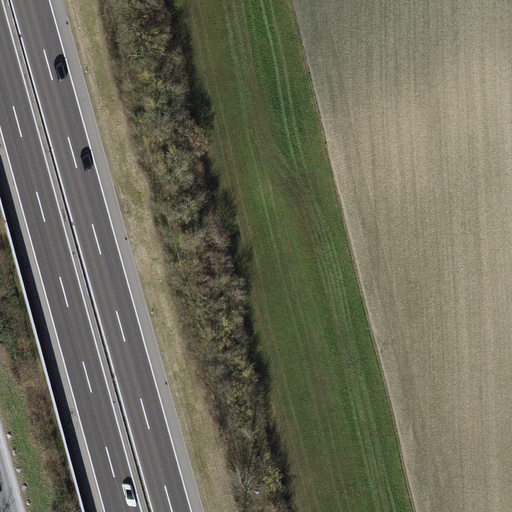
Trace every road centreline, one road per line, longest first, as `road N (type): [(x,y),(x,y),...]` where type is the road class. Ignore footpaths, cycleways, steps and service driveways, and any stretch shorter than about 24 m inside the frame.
road 1 (motorway): [(173,511),(31,0)]
road 2 (motorway): [(0,61),(123,511)]
